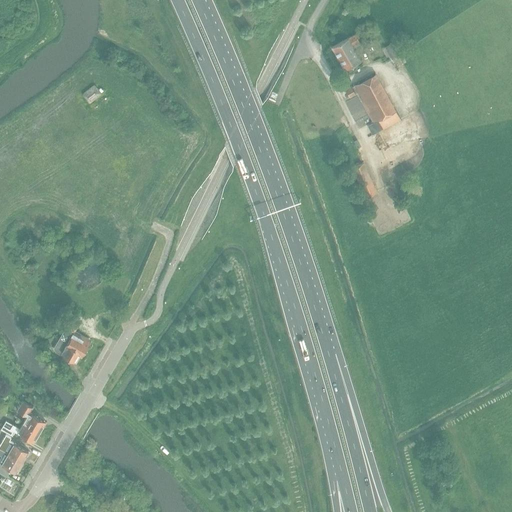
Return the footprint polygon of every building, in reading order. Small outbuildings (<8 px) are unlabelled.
[(360,37),(358,33),(332,47),(345,70),(361,61),(354,48),(361,45),(358,39),(360,37)] [(396,67),(406,62),(402,54),(398,56),(391,44),(385,47),(396,67)] [(350,97),(357,93),(373,122),(371,123),(372,126),(370,127),(374,134),(401,119),(376,73),(368,78),(369,78),(360,83),(360,82),(345,89),(350,97)] [(94,84),(83,94),(90,102),(101,93),(94,84)] [(365,197),(377,192),(364,162),(352,168),(365,197)] [(66,326),(59,338),(84,352),(89,341),(86,339),(87,337),(74,330),(79,322),(68,316),(63,325),(66,326)] [(84,352),(59,338),(55,346),(55,349),(76,362),(82,351),(84,352)] [(26,415),(23,421),(39,431),(46,421),(30,411),(33,406),(22,400),(17,409),(26,415)] [(3,423),(1,428),(2,429),(12,434),(15,430),(33,441),(39,431),(23,421),(19,426),(13,423),(6,419),(3,423)] [(2,429),(1,428),(0,429),(0,434),(9,440),(12,434),(2,429)] [(2,443),(0,446),(0,448),(22,462),(26,454),(27,455),(30,450),(14,441),(10,447),(2,443)] [(0,448),(0,452),(5,456),(1,463),(18,472),(20,468),(19,467),(22,462),(0,448)]
